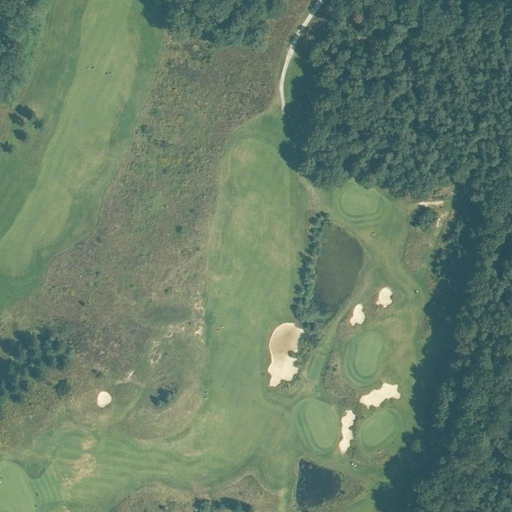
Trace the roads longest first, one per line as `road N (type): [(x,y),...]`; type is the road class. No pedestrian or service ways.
road 1 (track): [(511,199),(460,400),(410,511)]
road 2 (track): [(320,0),(288,55),(283,110)]
